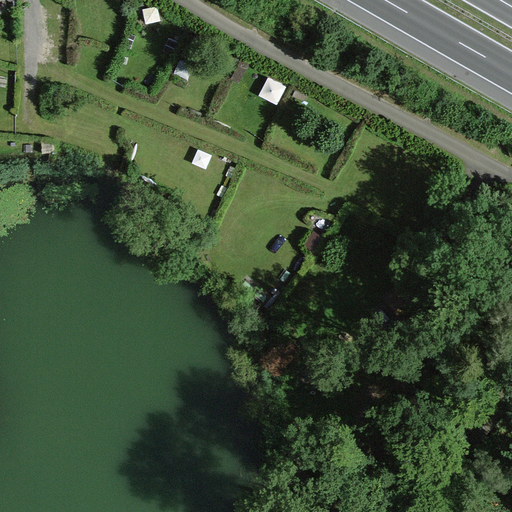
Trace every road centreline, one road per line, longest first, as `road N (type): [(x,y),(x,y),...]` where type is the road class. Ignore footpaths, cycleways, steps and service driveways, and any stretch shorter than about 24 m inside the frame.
road 1 (residential): [(182,0),(511,176)]
road 2 (motorway): [(379,0),(511,76)]
